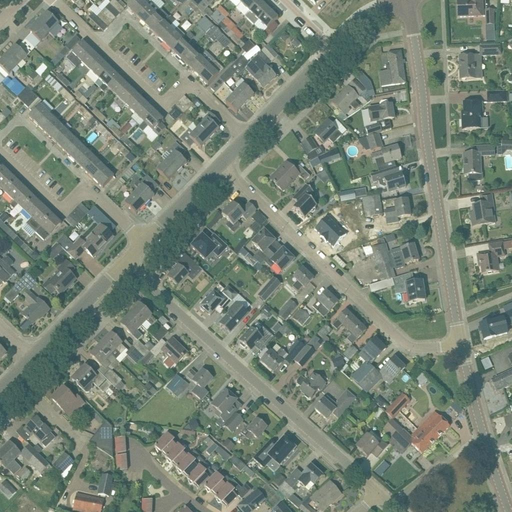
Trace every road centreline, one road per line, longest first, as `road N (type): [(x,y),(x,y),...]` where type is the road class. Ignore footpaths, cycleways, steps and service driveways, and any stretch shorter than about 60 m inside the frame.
road 1 (residential): [(461,346),(406,0)]
road 2 (residential): [(379,493),(128,265)]
road 3 (residential): [(461,346),(401,345),(221,166)]
road 4 (residential): [(248,142),(187,84),(171,102),(155,98),(54,0)]
road 5 (residential): [(146,247),(86,187),(63,214),(0,153)]
road 6 (residential): [(73,490),(84,456),(80,441),(16,381)]
road 7 (residential): [(37,361),(128,265)]
road 8 (residential): [(248,142),(333,45)]
